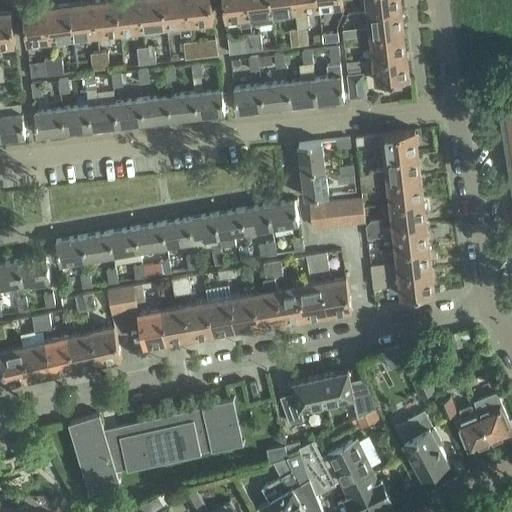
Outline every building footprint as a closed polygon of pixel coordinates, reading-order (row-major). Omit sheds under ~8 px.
[(74,35),(98,32),(93,0),(71,3),(74,35)] [(121,30),(117,0),(93,0),(98,32),(121,30)] [(117,0),(121,30),(144,27),(140,0),(117,0)] [(167,24),(164,0),(140,0),(144,27),(167,24)] [(192,33),(190,21),(187,0),(164,0),(167,24),(180,23),(181,34),(192,33)] [(211,0),(187,0),(190,21),(214,19),(211,0)] [(241,25),(251,24),(247,0),(223,0),(226,17),(240,15),(241,25)] [(247,0),(251,24),(274,22),(271,0),(247,0)] [(273,11),(296,9),(294,0),(271,0),(274,22),(273,11)] [(307,7),(319,6),(318,0),(294,0),(296,9),(298,28),(300,44),(309,43),(307,27),(309,26),(307,7)] [(399,0),(367,0),(369,11),(401,7),(399,0)] [(47,5),(51,38),(74,35),(71,3),(47,5)] [(27,41),(51,38),(47,5),(24,8),(27,41)] [(343,29),(344,37),(403,30),(401,7),(369,11),(370,26),(343,29)] [(12,10),(0,11),(0,43),(15,42),(12,10)] [(300,44),(298,28),(290,29),(292,45),(300,44)] [(373,46),(374,57),(406,53),(403,30),(344,37),(345,46),(361,44),(362,47),(373,46)] [(339,40),(338,31),(322,33),(323,42),(339,40)] [(254,50),(263,49),(261,32),(252,33),(254,50)] [(230,53),(254,50),(252,33),(244,34),(240,37),(233,38),(228,33),(230,53)] [(218,54),(216,38),(192,40),(194,57),(218,54)] [(186,58),(194,57),(192,40),(184,41),(186,58)] [(148,62),(157,61),(155,45),(146,46),(148,62)] [(139,63),(148,62),(146,46),(138,47),(139,63)] [(339,46),(330,47),(332,60),(341,59),(339,46)] [(312,49),(303,50),(305,63),(313,62),(312,49)] [(102,68),(110,67),(108,50),(100,51),(102,68)] [(93,69),(102,68),(100,51),(91,52),(93,69)] [(284,52),(275,53),(277,66),(286,65),(284,52)] [(374,57),(347,60),(348,69),(367,67),(368,70),(376,70),(377,81),(409,77),(406,53),(374,57)] [(259,55),(250,57),(251,69),(260,68),(259,55)] [(55,73),(64,72),(62,56),(54,57),(55,73)] [(47,74),(55,73),(54,57),(45,58),(47,74)] [(192,63),(194,76),(203,75),(201,62),(192,63)] [(328,75),(315,77),(318,100),(345,97),(342,74),(342,70),(341,63),(327,64),(328,75)] [(166,66),(167,79),(176,78),(175,65),(166,66)] [(139,70),(141,82),(149,81),(148,69),(139,70)] [(112,73),(114,86),(123,84),(121,72),(112,73)] [(348,73),(351,96),(366,94),(364,72),(348,73)] [(86,76),(88,89),(96,88),(95,75),(86,76)] [(290,103),(318,100),(315,77),(287,80),(290,103)] [(59,79),(61,92),(70,91),(68,78),(59,79)] [(287,80),(262,83),(264,106),(290,103),(287,80)] [(32,82),(33,95),(42,94),(41,81),(32,82)] [(237,109),(264,106),(262,83),(234,86),(237,109)] [(96,88),(88,89),(89,104),(92,127),(119,123),(116,100),(114,88),(97,90),(96,88)] [(223,88),(196,91),(198,114),(225,111),(223,88)] [(196,91),(169,94),(172,117),(198,114),(196,91)] [(169,94),(142,97),(145,120),(172,117),(169,94)] [(142,97),(116,100),(119,123),(145,120),(142,97)] [(3,99),(0,98),(0,137),(26,134),(22,102),(6,104),(5,98),(3,99)] [(89,104),(63,107),(65,130),(92,127),(89,104)] [(35,110),(38,133),(65,130),(63,107),(35,110)] [(500,109),(511,180),(511,111),(507,112),(506,108),(500,109)] [(384,145),(386,156),(418,152),(415,129),(356,136),(357,144),(373,142),(374,146),(384,145)] [(350,137),(337,138),(338,147),(351,145),(350,137)] [(302,170),(325,167),(322,140),(299,142),(302,170)] [(378,181),(388,179),(421,176),(418,152),(386,156),(387,168),(377,169),(377,172),(360,174),(361,183),(378,181)] [(341,174),(337,175),(338,183),(349,182),(355,181),(354,173),(353,164),(340,165),(341,174)] [(329,194),(325,167),(302,170),(306,197),(329,194)] [(388,179),(391,203),(423,199),(421,176),(388,179)] [(361,183),(362,191),(379,189),(378,181),(361,183)] [(363,196),(350,198),(352,221),(366,220),(363,196)] [(268,203),(272,226),(299,221),(295,198),(268,203)] [(352,221),(350,198),(337,199),(339,223),(352,221)] [(337,199),(323,201),(326,224),(339,223),(337,199)] [(391,203),(394,226),(426,222),(423,199),(391,203)] [(313,226),(326,224),(323,201),(310,202),(313,226)] [(246,230),(272,226),(268,203),(242,207),(246,230)] [(242,207),(216,212),(219,235),(221,242),(221,246),(236,243),(234,232),(246,230),(242,207)] [(193,239),(219,235),(216,212),(189,216),(193,239)] [(167,244),(193,239),(189,216),(163,221),(167,244)] [(371,220),(366,225),(367,229),(383,227),(382,218),(371,220)] [(140,248),(167,244),(163,221),(136,225),(140,248)] [(395,234),(397,249),(429,245),(426,222),(394,226),(383,227),(367,229),(368,237),(395,234)] [(114,253),(140,248),(136,225),(110,230),(114,253)] [(87,257),(114,253),(110,230),(84,234),(87,257)] [(60,262),(87,257),(84,234),(57,239),(60,262)] [(304,248),(302,236),(293,238),(295,250),(304,248)] [(277,253),(275,241),(258,244),(260,256),(277,253)] [(215,263),(224,262),(221,246),(221,242),(212,243),(215,263)] [(250,257),(248,245),(240,247),(242,259),(250,257)] [(371,264),(372,275),(432,268),(429,245),(397,249),(398,261),(371,264)] [(327,251),(317,252),(320,272),(321,271),(322,275),(331,273),(327,251)] [(317,252),(307,254),(310,273),(320,272),(317,252)] [(20,259),(24,282),(51,277),(47,254),(20,259)] [(198,266),(196,254),(187,256),(189,268),(198,266)] [(0,285),(24,282),(20,259),(0,262),(0,285)] [(171,271),(169,259),(160,260),(162,272),(171,271)] [(272,260),(275,277),(284,275),(281,259),(272,260)] [(265,290),(254,291),(260,324),(283,320),(277,288),(275,277),(272,260),(264,262),(265,270),(267,278),(263,278),(265,290)] [(145,275),(143,263),(134,265),(136,277),(145,275)] [(235,267),(226,268),(228,277),(236,276),(235,267)] [(118,280),(116,268),(107,269),(109,281),(118,280)] [(219,279),(228,277),(226,268),(218,269),(219,279)] [(434,292),(432,268),(372,275),(374,288),(401,284),(402,296),(434,292)] [(92,284),(90,272),(81,274),(83,286),(92,284)] [(189,274),(180,276),(183,292),(192,291),(189,274)] [(180,276),(172,277),(175,294),(183,292),(180,276)] [(323,280),(329,312),(352,308),(347,276),(323,280)] [(323,280),(300,284),(306,316),(329,312),(323,280)] [(142,283),(134,284),(137,301),(145,299),(142,283)] [(134,284),(121,286),(126,310),(138,307),(137,301),(134,284)] [(283,320),(306,316),(300,284),(277,288),(283,320)] [(112,312),(126,310),(121,286),(108,289),(112,312)] [(93,291),(84,293),(87,309),(96,308),(93,291)] [(254,291),(231,295),(237,328),(260,324),(254,291)] [(56,305),(53,292),(45,294),(47,306),(56,305)] [(84,293),(76,294),(79,311),(87,309),(84,293)] [(231,295),(208,299),(214,331),(237,328),(231,295)] [(28,309),(26,297),(18,298),(20,311),(28,309)] [(208,299),(185,303),(191,335),(214,331),(208,299)] [(185,303),(162,307),(168,339),(191,335),(185,303)] [(144,343),(168,339),(162,307),(139,311),(144,343)] [(49,312),(41,313),(44,330),(52,328),(49,312)] [(41,313),(32,315),(35,331),(44,330),(41,313)] [(115,324),(91,329),(99,361),(122,356),(115,324)] [(76,366),(99,361),(91,329),(69,334),(76,366)] [(468,329),(449,333),(452,348),(464,345),(462,338),(470,337),(468,329)] [(69,334),(46,339),(53,371),(76,366),(69,334)] [(46,339),(23,344),(30,376),(53,371),(46,339)] [(415,345),(426,368),(438,363),(428,339),(415,345)] [(0,350),(7,381),(30,376),(23,344),(0,349),(0,350)] [(434,391),(415,347),(402,352),(421,396),(434,391)] [(351,380),(348,368),(321,374),(327,401),(354,395),(359,416),(373,409),(379,407),(365,377),(351,380)] [(296,392),(280,395),(290,421),(304,418),(303,410),(328,405),(327,401),(321,374),(294,380),(296,392)] [(485,396),(475,401),(476,403),(479,410),(491,440),(494,439),(496,440),(502,438),(503,435),(511,431),(511,427),(497,391),(485,396)] [(450,395),(439,400),(445,415),(451,413),(456,418),(469,450),(480,445),(482,446),(488,443),(489,441),(491,440),(479,410),(476,403),(472,404),(471,403),(456,410),(450,395)] [(138,420),(116,425),(105,428),(100,412),(68,422),(69,422),(69,423),(71,422),(91,489),(89,490),(89,491),(121,481),(117,469),(128,466),(128,468),(202,451),(202,449),(212,447),(213,448),(244,441),(244,440),(242,440),(232,398),(235,398),(234,397),(202,404),(203,405),(138,420)] [(359,416),(358,416),(362,425),(377,418),(383,416),(379,407),(373,409),(359,416)] [(448,460),(439,443),(442,441),(424,409),(396,424),(423,473),(435,467),(439,468),(445,465),(446,461),(448,460)] [(42,436),(20,443),(24,454),(47,446),(42,436)] [(344,486),(374,471),(358,437),(328,452),(328,453),(323,455),(314,437),(299,444),(302,451),(301,451),(310,476),(317,493),(336,483),(335,481),(341,478),(344,486)] [(270,500),(256,508),(258,511),(324,511),(317,493),(310,476),(301,451),(288,455),(294,468),(262,486),(270,500)] [(374,471),(344,486),(349,495),(345,497),(352,511),(364,511),(391,499),(382,479),(378,481),(374,471)] [(411,485),(405,488),(410,498),(416,495),(411,485)] [(200,511),(208,508),(196,487),(182,496),(191,511),(200,511)] [(175,511),(162,491),(127,511),(175,511)] [(0,511),(51,511),(50,511),(33,511),(28,510),(28,503),(24,504),(24,511),(21,511),(7,511),(0,498),(0,511)] [(209,511),(208,511),(243,511),(238,503),(235,506),(231,499),(209,511)]
